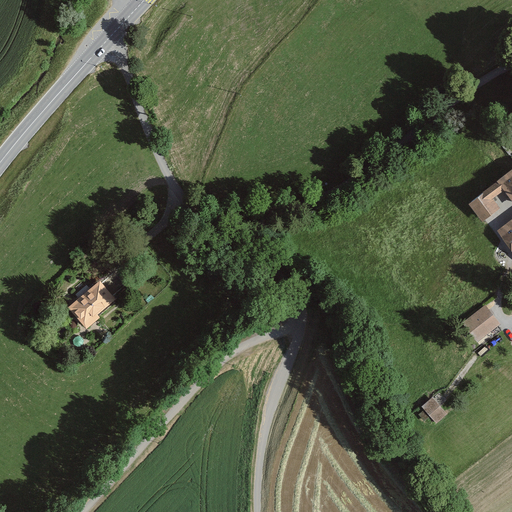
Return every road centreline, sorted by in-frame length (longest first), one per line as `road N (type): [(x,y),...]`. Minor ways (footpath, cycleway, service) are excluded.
road 1 (unclassified): [(203,218),(264,213),(335,190),(511,64)]
road 2 (unclassified): [(203,218),(291,285),(301,306),(300,335),(263,438),(258,511)]
road 3 (unclassified): [(112,34),(168,177),(203,218)]
road 4 (secondary): [(112,34),(0,162)]
